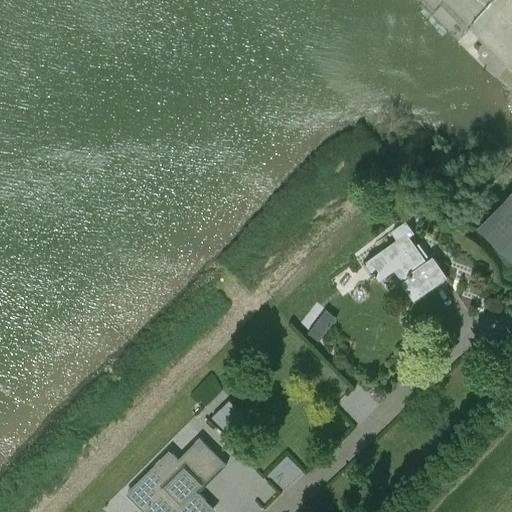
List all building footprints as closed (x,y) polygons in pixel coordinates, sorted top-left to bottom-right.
[(511,259),(511,191),(478,227),(511,259)] [(378,279),(393,268),(402,280),(400,282),(415,302),(448,278),(432,255),(426,260),(409,236),(414,232),(406,221),(392,231),(397,238),(365,261),(378,279)] [(313,324),(307,332),(318,340),(324,333),(313,324)] [(228,400),(211,417),(223,428),(240,412),(228,400)] [(208,511),(213,507),(194,488),(200,483),(201,484),(222,463),(225,466),(226,465),(199,437),(178,458),(169,449),(126,492),(145,511),(169,511),(170,511),(169,511),(208,511)]
